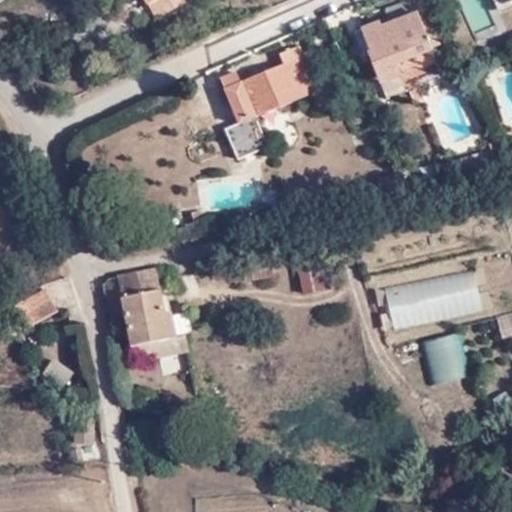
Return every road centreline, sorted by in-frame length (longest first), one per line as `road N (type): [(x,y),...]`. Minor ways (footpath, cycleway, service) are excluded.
road 1 (residential): [(77,270),(511,195)]
road 2 (residential): [(38,134),(327,0)]
road 3 (residential): [(77,270),(128,511)]
road 4 (residential): [(38,134),(77,270)]
